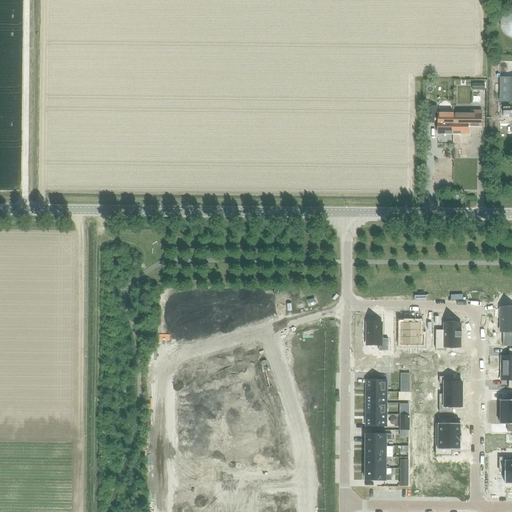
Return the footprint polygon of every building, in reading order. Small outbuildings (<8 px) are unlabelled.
[(500,23),(500,25),(500,26),(500,27),(500,29),(501,30),(501,31),(502,32),(503,33),(504,34),(505,35),(506,36),(507,37),(508,37),(509,38),(511,38),(511,11),(511,12),(510,12),(508,12),(507,13),(506,13),(505,14),(504,15),(503,16),(502,17),(502,18),(501,20),(500,21),(500,22),(500,23)] [(511,98),(511,73),(500,74),(501,99),(511,98)] [(426,91),(434,91),(434,81),(426,81),(426,91)] [(425,107),(425,123),(435,123),(435,107),(425,107)] [(453,114),(453,135),(468,135),(468,127),(481,127),(481,111),(471,111),(471,114),(453,114)] [(438,114),(438,134),(453,135),(453,114),(438,114)] [(501,308),(501,314),(501,332),(504,332),(504,338),(503,338),(503,347),(511,346),(511,308),(505,309),(505,308),(501,308)] [(367,323),(367,345),(379,345),(379,351),(388,351),(388,339),(381,339),(381,323),(367,323)] [(435,330),(435,350),(444,350),(444,347),(460,348),(460,338),(461,338),(461,332),(460,332),(461,324),(444,324),(443,330),(435,330)] [(403,325),(402,346),(421,346),(421,354),(431,354),(431,345),(422,345),(422,338),(418,338),(419,325),(403,325)] [(238,362),(235,362),(237,371),(252,367),(254,371),(265,368),(263,364),(265,363),(260,348),(248,351),(248,350),(247,350),(247,351),(242,352),(241,352),(242,353),(236,355),(238,362)] [(501,357),(500,369),(511,368),(511,348),(508,349),(508,357),(501,357)] [(511,368),(500,369),(500,381),(508,381),(508,389),(511,388),(511,368)] [(439,394),(439,395),(462,395),(462,383),(453,383),(453,377),(439,377),(439,384),(442,384),(442,394),(439,394)] [(271,378),(248,385),(250,392),(273,386),(271,378)] [(366,380),(366,392),(386,392),(386,381),(366,380)] [(264,391),(246,396),(251,414),(259,412),(262,425),(279,420),(273,397),(267,399),(264,391)] [(366,392),(366,404),(386,404),(386,392),(366,392)] [(500,401),(500,413),(511,412),(511,393),(507,394),(507,401),(500,401)] [(439,395),(439,413),(452,413),(452,407),(462,407),(462,395),(439,395)] [(180,406),(180,422),(204,423),(204,407),(208,407),(208,400),(195,400),(195,407),(180,406)] [(366,404),(366,415),(386,415),(386,404),(366,404)] [(511,412),(500,413),(500,425),(507,425),(507,432),(511,431),(511,412)] [(366,415),(366,427),(386,427),(386,415),(366,415)] [(435,424),(435,437),(460,437),(461,432),(460,432),(460,424),(451,424),(451,418),(437,418),(437,424),(435,424)] [(182,440),(181,452),(204,452),(204,434),(189,433),(189,440),(182,440)] [(256,434),(256,441),(259,441),(258,453),(284,453),(284,440),(275,440),(276,434),(256,434)] [(366,435),(365,446),(385,446),(386,440),(391,440),(391,435),(366,435)] [(435,437),(434,456),(451,456),(451,450),(460,450),(460,442),(460,437),(435,437)] [(365,446),(365,458),(385,458),(385,457),(392,457),(392,447),(385,447),(385,446),(365,446)] [(181,452),(181,464),(188,464),(188,471),(204,471),(204,452),(181,452)] [(256,465),(256,472),(275,472),(275,466),(284,466),(284,453),(258,453),(258,465),(256,465)] [(365,458),(365,469),(385,469),(385,458),(365,458)] [(499,458),(499,473),(504,473),(504,484),(511,483),(511,458),(505,459),(505,458),(499,458)] [(437,464),(437,490),(461,490),(461,464),(437,464)] [(365,469),(365,481),(391,481),(391,475),(385,475),(385,469),(365,469)] [(179,480),(179,492),(198,492),(198,480),(179,480)] [(274,490),(274,501),(293,501),(293,490),(274,490)] [(179,492),(179,504),(198,504),(198,492),(179,492)] [(274,501),(273,511),(293,511),(293,501),(274,501)]
